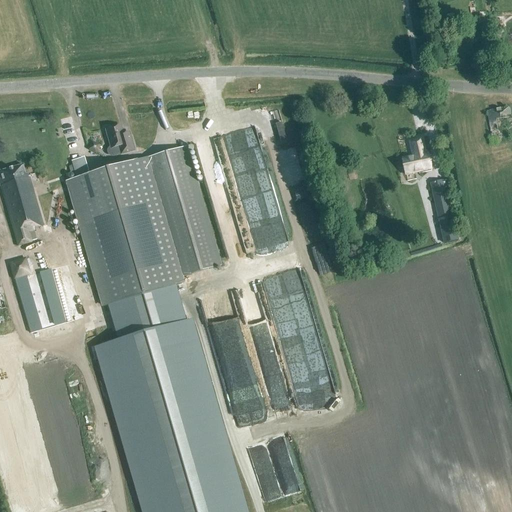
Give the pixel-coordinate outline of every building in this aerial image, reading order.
[(511,135),(511,123),(509,108),(488,112),(493,139),(511,135)] [(285,122),(277,124),(283,144),(291,141),(285,122)] [(134,151),(130,137),(124,139),(121,126),(106,131),(111,149),(119,147),(121,155),(134,151)] [(413,157),(402,159),(402,161),(398,162),(397,164),(398,168),(400,169),(403,168),(405,175),(431,169),(427,154),(425,154),(422,139),(409,142),(413,157)] [(76,180),(70,182),(73,191),(105,306),(109,304),(120,342),(96,349),(143,511),(246,511),(191,321),(185,323),(174,285),(183,282),(181,278),(221,267),(186,147),(116,168),(90,176),(84,158),(71,162),(72,165),(74,171),(76,180)] [(35,229),(44,227),(28,174),(26,175),(23,166),(0,172),(0,183),(19,247),(31,244),(31,241),(35,240),(32,232),(35,231),(35,229)] [(455,242),(447,201),(442,181),(430,184),(435,204),(443,244),(455,242)] [(257,251),(276,246),(272,228),(263,230),(263,229),(258,231),(256,224),(251,226),(257,251)] [(15,279),(30,275),(26,260),(11,264),(15,279)] [(23,306),(34,303),(28,280),(17,283),(23,306)]
